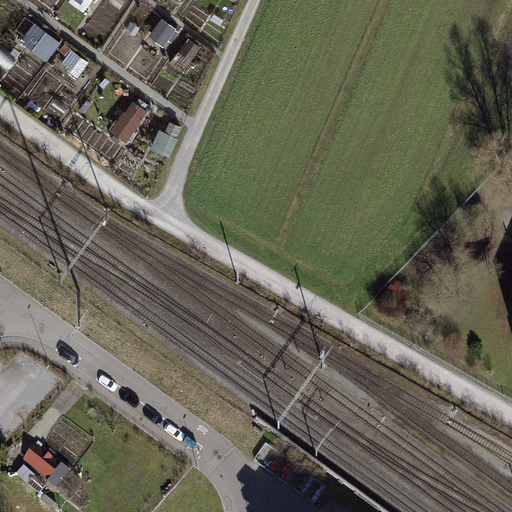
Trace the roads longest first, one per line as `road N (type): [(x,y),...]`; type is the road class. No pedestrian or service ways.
road 1 (track): [(0,106),(160,221),(511,416)]
road 2 (residential): [(246,511),(239,478),(210,443),(36,315),(10,310)]
road 3 (track): [(160,221),(258,0)]
